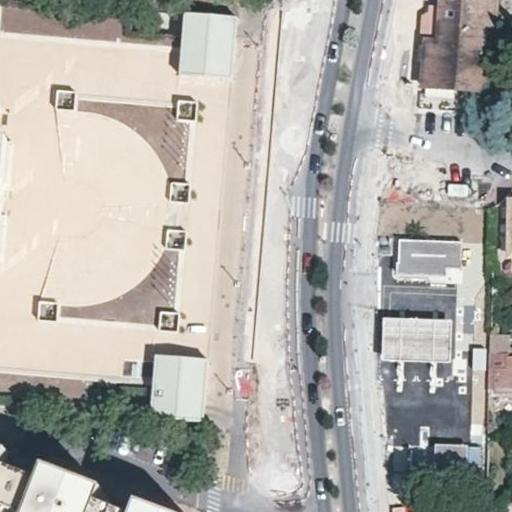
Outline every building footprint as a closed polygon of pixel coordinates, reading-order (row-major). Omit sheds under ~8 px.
[(495,0),(442,0),(443,9),(442,28),(442,43),(425,42),(425,48),(424,86),(511,88),(511,32),(495,32),(495,0)] [(430,0),(430,8),(443,9),(442,0),(430,0)] [(121,41),(116,16),(1,5),(0,14),(0,34),(69,41),(65,42),(97,45),(105,83),(107,57),(130,59),(144,125),(149,67),(172,62),(166,32),(164,32),(121,41)] [(233,76),(236,36),(240,27),(238,15),(195,11),(186,11),(186,16),(182,22),(184,32),(181,71),(233,76)] [(0,262),(2,262),(5,218),(8,180),(11,141),(0,140),(0,262)] [(467,183),(447,182),(447,193),(467,194),(467,183)] [(462,239),(401,239),(400,250),(400,272),(445,272),(446,267),(462,267),(462,239)] [(416,318),(387,318),(386,357),(416,357),(450,358),(451,319),(416,318)] [(492,332),(491,351),(505,351),(511,351),(511,333),(492,332)] [(511,355),(505,355),(505,351),(491,351),(491,368),(495,368),(494,393),(511,393),(511,355)] [(185,359),(157,357),(154,396),(153,403),(153,412),(152,417),(204,422),(204,416),(205,408),(206,401),(209,361),(185,359)] [(103,485),(44,462),(38,477),(21,469),(2,462),(8,448),(0,444),(0,511),(111,511),(114,506),(97,499),(103,485)] [(467,444),(436,444),(435,480),(467,480),(467,444)] [(169,511),(139,500),(133,511),(129,511),(114,506),(111,511),(169,511)]
